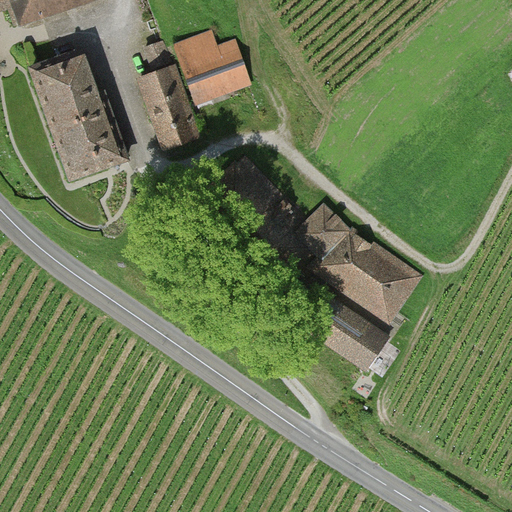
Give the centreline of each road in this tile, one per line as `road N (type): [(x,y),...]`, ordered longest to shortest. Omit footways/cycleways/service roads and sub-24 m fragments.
road 1 (track): [(342,458),(314,401),(187,262),(110,38),(129,0)]
road 2 (tertiary): [(0,207),(78,276),(431,511)]
road 3 (track): [(159,184),(258,140),(297,156),(381,231),(441,266),(467,257),(511,180)]
